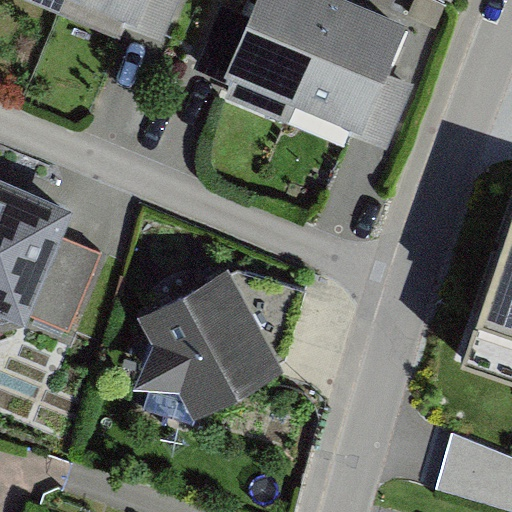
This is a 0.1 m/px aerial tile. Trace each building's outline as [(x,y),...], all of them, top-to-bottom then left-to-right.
[(79,0),(167,34),(180,0),(79,0)] [(405,23),(343,0),(246,0),(217,77),(393,143),(419,75),(389,64),(405,23)] [(56,202),(0,178),(0,321),(11,326),(16,313),(62,333),(97,250),(45,227),(56,202)] [(511,195),(453,374),(511,393),(511,195)] [(271,364),(224,264),(129,319),(140,341),(115,380),(165,388),(181,413),(271,364)] [(511,507),(511,450),(455,436),(441,489),(511,507)]
